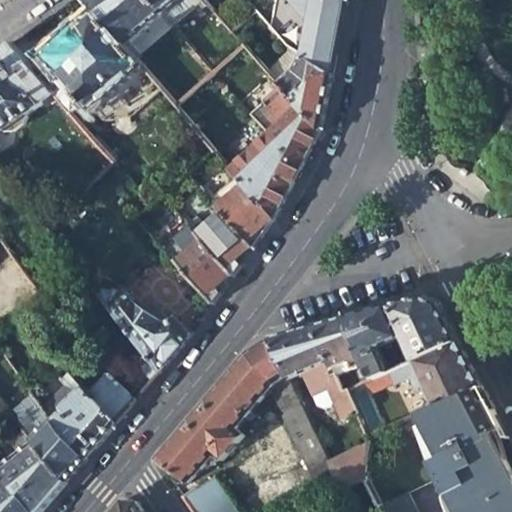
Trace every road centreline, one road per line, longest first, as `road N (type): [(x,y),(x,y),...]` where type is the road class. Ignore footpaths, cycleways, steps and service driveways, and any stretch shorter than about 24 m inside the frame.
road 1 (tertiary): [(236,326),(350,165),(372,98),(385,0)]
road 2 (residential): [(444,256),(236,326)]
road 3 (tertiary): [(128,454),(236,326)]
road 4 (residential): [(511,392),(444,256)]
